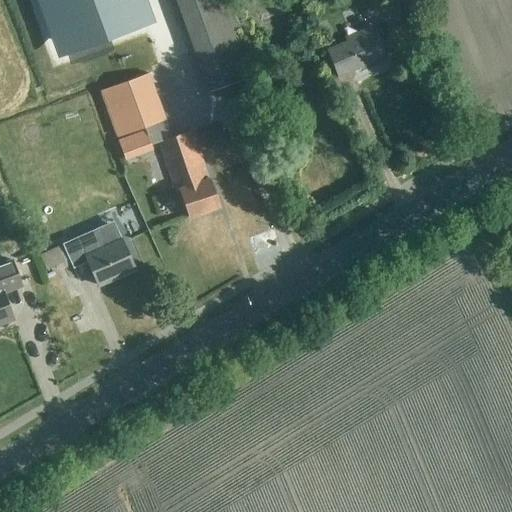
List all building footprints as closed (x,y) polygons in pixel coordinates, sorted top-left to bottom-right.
[(124,0),(38,0),(54,45),(131,18),(124,0)] [(204,0),(230,79),(254,71),(248,51),(253,50),(251,42),(261,39),(248,0),(204,0)] [(338,77),(386,57),(372,26),(344,38),(346,41),(326,50),(338,77)] [(141,129),(129,98),(154,89),(148,74),(100,91),(117,137),(141,129)] [(147,123),(154,141),(183,129),(176,112),(147,123)] [(191,131),(158,142),(174,191),(179,190),(188,217),(218,207),(191,131)] [(253,252),(271,249),(268,236),(251,239),(253,252)] [(97,285),(134,269),(121,239),(86,255),(78,237),(62,244),(73,268),(87,261),(97,285)] [(0,324),(13,320),(3,293),(21,286),(11,260),(0,264),(0,324)]
